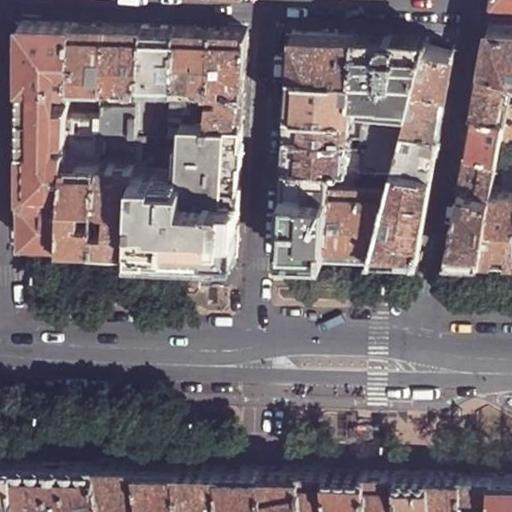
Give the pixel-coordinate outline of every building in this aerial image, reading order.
[(22,80),(70,81),(72,21),(53,20),(22,19),(22,33),(22,65),(22,80)] [(72,21),(70,81),(105,82),(107,23),(91,22),(72,21)] [(124,23),(107,23),(105,82),(105,83),(140,84),(142,24),(124,23)] [(142,24),(140,84),(175,85),(177,25),(160,25),(142,24)] [(482,66),(511,71),(511,24),(489,24),(485,48),(482,66)] [(175,85),(210,87),(210,86),(212,27),(193,26),(177,25),(175,85)] [(226,27),(212,27),(210,86),(220,86),(246,87),(249,28),(226,27)] [(292,53),(291,68),(355,70),(357,32),(293,30),(292,53)] [(357,32),(355,70),(352,109),(409,113),(416,85),(428,42),(430,35),(401,34),(371,33),(357,32)] [(454,49),(428,42),(416,85),(447,90),(451,69),(454,49)] [(478,88),(474,109),(504,115),(507,116),(507,114),(508,114),(511,91),(511,71),(482,66),(478,88)] [(291,85),(289,105),(352,109),(355,70),(291,68),(291,85)] [(70,81),(22,80),(22,109),(22,142),(67,143),(70,81)] [(81,239),(98,240),(104,100),(105,83),(105,82),(70,81),(67,143),(63,238),(81,239)] [(105,83),(104,100),(139,101),(139,97),(140,84),(105,83)] [(140,84),(139,97),(174,98),(175,85),(140,84)] [(210,96),(210,87),(175,85),(174,98),(173,117),(183,117),(209,118),(210,96)] [(416,85),(409,113),(405,126),(440,131),(444,110),(447,90),(416,85)] [(246,87),(220,86),(220,96),(210,96),(209,118),(244,119),(245,100),(246,87)] [(138,132),(183,134),(183,117),(173,117),(174,98),(139,97),(139,101),(138,132)] [(138,132),(139,101),(104,100),(98,240),(119,241),(133,241),(136,165),(138,132)] [(361,167),(394,169),(396,164),(405,126),(409,113),(352,109),(289,105),(289,125),(287,161),(332,165),(361,167)] [(470,130),(468,146),(498,152),(500,138),(504,115),(474,109),(470,130)] [(500,138),(511,138),(511,114),(508,114),(507,114),(507,116),(504,115),(500,138)] [(209,118),(183,117),(183,134),(181,172),(159,171),(159,166),(136,165),(133,241),(158,242),(197,243),(238,245),(241,183),(244,119),(209,118)] [(396,164),(433,168),(436,155),(438,139),(440,131),(405,126),(396,164)] [(181,172),(183,134),(138,132),(136,165),(159,166),(159,171),(181,172)] [(67,143),(22,142),(22,237),(45,238),(63,238),(67,143)] [(498,152),(468,146),(464,167),(461,183),(492,187),(493,186),(498,152)] [(282,246),(303,247),(322,248),(327,248),(331,181),(332,165),(287,161),(282,246)] [(399,251),(419,252),(433,168),(396,164),(394,169),(390,184),(373,250),(399,251)] [(331,181),(361,182),(361,167),(332,165),(331,181)] [(355,249),(373,250),(390,184),(361,182),(331,181),(327,248),(355,249)] [(492,187),(461,183),(449,253),(467,254),(480,254),(492,187)] [(511,255),(511,186),(493,186),(492,187),(480,254),(505,255),(511,255)] [(88,431),(103,431),(105,423),(101,421),(96,420),(92,420),(87,422),(88,431)] [(0,511),(23,511),(16,460),(0,459),(0,511)] [(54,461),(16,460),(23,511),(107,511),(99,462),(54,461)] [(116,463),(99,462),(107,511),(148,511),(140,463),(116,463)] [(156,464),(140,463),(148,511),(189,511),(181,464),(156,464)] [(201,465),(181,464),(189,511),(231,511),(223,466),(201,465)] [(240,466),(223,466),(231,511),(271,511),(264,467),(240,466)] [(280,467),(264,467),(271,511),(310,511),(303,468),(280,467)] [(314,468),(303,468),(310,511),(336,511),(329,469),(314,468)] [(343,469),(329,469),(336,511),(375,511),(367,470),(343,469)] [(406,511),(399,471),(379,470),(367,470),(375,511),(406,511)] [(414,471),(399,471),(406,511),(438,511),(433,472),(414,471)] [(447,472),(433,472),(438,511),(466,511),(464,473),(447,472)] [(479,473),(464,473),(466,511),(494,511),(495,474),(479,473)] [(511,511),(511,474),(495,474),(494,511),(511,511)]
